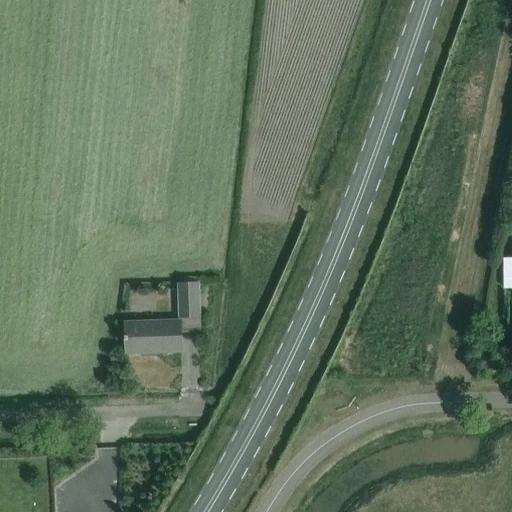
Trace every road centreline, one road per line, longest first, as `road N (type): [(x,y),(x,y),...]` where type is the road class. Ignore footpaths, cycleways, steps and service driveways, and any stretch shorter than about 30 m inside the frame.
road 1 (secondary): [(204,511),(331,269),(428,0)]
road 2 (unclassified): [(206,409),(0,416)]
road 3 (unclassified): [(266,511),(314,455),(357,424),(409,405)]
